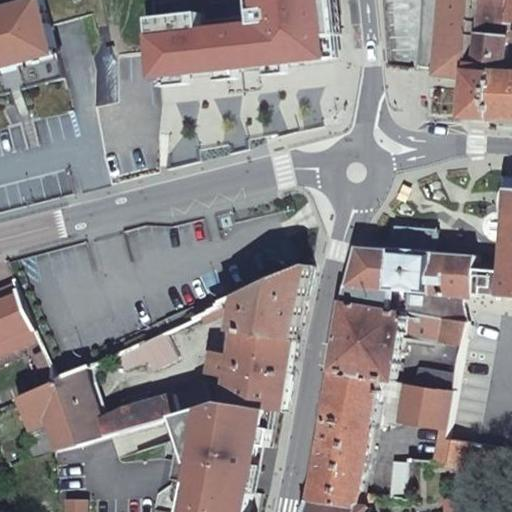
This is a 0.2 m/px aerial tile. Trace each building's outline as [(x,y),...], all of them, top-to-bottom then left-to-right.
[(45,0),(0,11),(0,96),(70,78),(50,0),(45,0)] [(334,0),(263,0),(264,13),(283,14),(286,30),(266,31),(163,37),(168,83),(342,64),(334,0)] [(470,75),(479,0),(449,0),(441,71),(470,75)] [(467,116),(504,117),(507,70),(508,41),(511,40),(511,27),(509,28),(509,21),(511,20),(511,0),(486,0),(476,80),(470,80),(467,116)] [(363,245),(348,298),(392,307),(393,286),(469,292),(480,292),(481,291),(484,260),(484,254),(377,246),(363,245)] [(511,262),(484,260),(481,291),(511,294),(511,262)] [(242,328),(302,338),(319,262),(247,294),(242,328)] [(43,333),(19,281),(0,290),(0,347),(7,344),(18,339),(21,344),(43,333)] [(392,307),(465,321),(469,292),(393,286),(392,307)] [(348,298),(337,365),(399,378),(408,335),(448,343),(444,370),(421,365),(417,381),(458,390),(458,389),(463,360),(470,322),(465,321),(392,307),(348,298)] [(282,408),(290,409),(302,338),(242,328),(241,337),(235,377),(232,399),(275,407),(282,408)] [(171,329),(120,353),(127,368),(152,358),(150,355),(165,348),(171,361),(182,356),(171,329)] [(230,377),(235,377),(241,337),(236,336),(234,351),(223,349),(220,368),(231,370),(230,377)] [(9,349),(21,344),(18,339),(7,344),(9,349)] [(150,355),(152,358),(157,367),(171,361),(165,348),(150,355)] [(42,354),(56,382),(64,378),(51,350),(42,354)] [(324,438),(312,511),(376,511),(375,511),(376,502),(366,501),(370,471),(382,411),(384,415),(387,422),(396,423),(401,420),(446,428),(440,462),(454,464),(454,462),(471,465),(474,443),(449,439),(458,390),(417,381),(399,378),(337,365),(324,438)] [(38,458),(89,443),(96,441),(137,428),(186,413),(221,403),(217,390),(206,391),(199,392),(157,402),(155,396),(126,403),(115,409),(117,412),(109,416),(86,369),(64,378),(56,382),(29,395),(39,418),(52,413),(72,405),(77,416),(57,426),(30,438),(38,458)] [(206,391),(217,390),(214,380),(203,383),(206,391)] [(221,403),(186,413),(195,442),(200,458),(192,500),(189,511),(258,511),(262,489),(253,488),(258,461),(262,462),(265,443),(276,444),(279,426),(272,425),(275,407),(232,399),(221,403)] [(52,413),(57,426),(77,416),(72,405),(52,413)] [(282,408),(275,407),(272,425),(279,426),(282,408)] [(200,458),(195,442),(193,441),(184,488),(184,491),(185,493),(186,496),(192,500),(200,458)] [(262,462),(258,461),(253,488),(262,489),(266,463),(262,462)] [(416,463),(401,461),(400,497),(415,500),(416,463)] [(95,511),(96,498),(77,497),(76,511),(95,511)]
